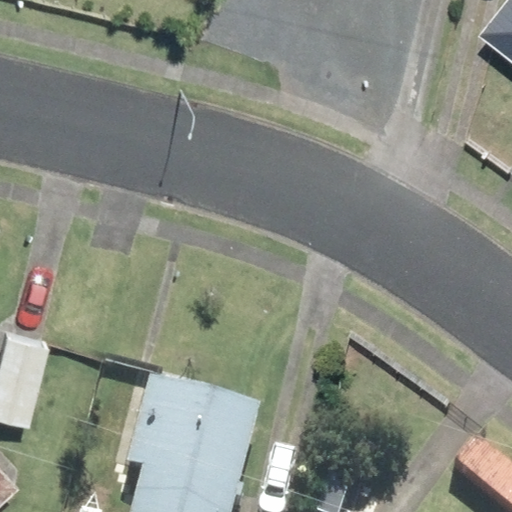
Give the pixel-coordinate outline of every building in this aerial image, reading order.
[(511,53),(511,0),(502,0),(480,29),(511,53)] [(0,416),(23,421),(40,343),(0,334),(0,416)] [(230,511),(232,503),(253,419),(143,392),(122,476),(137,479),(128,511),(230,511)] [(511,511),(511,483),(471,449),(454,470),(505,511),(511,511)] [(0,491),(10,482),(0,471),(0,491)]
